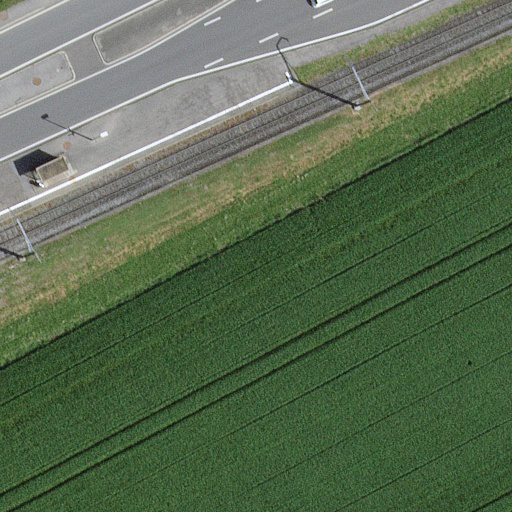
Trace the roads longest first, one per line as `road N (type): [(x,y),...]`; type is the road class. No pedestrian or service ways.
road 1 (secondary): [(0,141),(310,0)]
road 2 (secondary): [(116,0),(0,57)]
